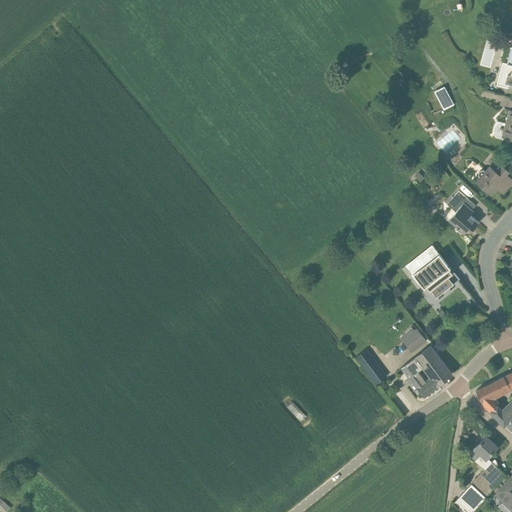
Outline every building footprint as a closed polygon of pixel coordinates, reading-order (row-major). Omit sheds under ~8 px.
[(511,47),(511,48),(507,64),(503,63),(497,86),(508,89),(509,85),(511,85),(511,47)] [(434,92),(444,111),(454,105),(445,86),(434,92)] [(511,110),(509,110),(502,137),(511,139),(511,110)] [(506,184),(511,179),(506,175),(509,171),(498,162),(492,168),(490,166),(485,171),(483,170),(481,170),(479,172),(478,174),(478,176),(480,178),(476,182),(491,195),(497,188),(503,194),(506,191),(504,189),(507,185),(506,184)] [(419,172),(414,177),(420,182),(424,178),(419,172)] [(472,230),(479,222),(475,219),(475,218),(470,213),(476,206),(458,191),(447,204),(456,212),(448,220),(456,228),(456,229),(463,235),(470,228),(472,230)] [(450,268),(439,253),(413,274),(424,288),(426,287),(429,291),(430,291),(436,298),(454,284),(448,277),(449,276),(445,272),(450,268)] [(447,317),(441,309),(437,313),(442,320),(447,317)] [(408,336),(418,348),(426,341),(417,329),(414,331),(412,329),(401,338),(403,341),(408,336)] [(438,386),(452,375),(430,345),(402,368),(424,397),(438,386)] [(381,384),(391,376),(375,356),(366,363),(381,384)] [(511,388),(504,376),(476,391),(482,403),(511,388)] [(504,426),(506,424),(511,418),(511,400),(502,410),(498,406),(490,411),(504,426)] [(486,459),(497,447),(486,436),(468,455),(474,460),(480,454),(486,459)] [(464,511),(471,511),(473,510),(506,475),(492,462),(454,503),(464,511)] [(511,509),(511,475),(495,494),(511,509)] [(0,508),(3,511),(7,511),(13,507),(1,496),(0,497),(0,508)]
